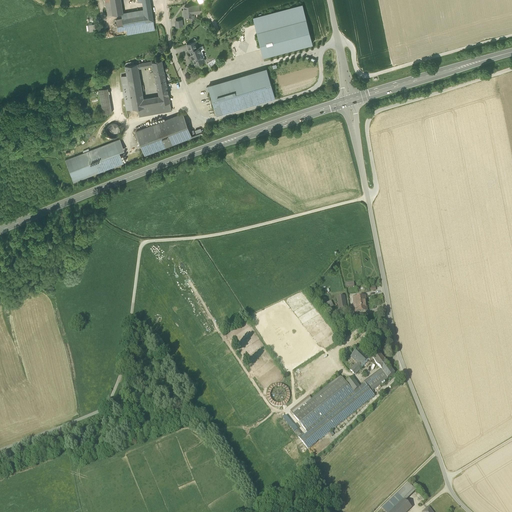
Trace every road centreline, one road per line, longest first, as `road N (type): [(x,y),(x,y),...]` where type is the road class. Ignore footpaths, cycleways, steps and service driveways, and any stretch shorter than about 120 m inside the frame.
road 1 (track): [(0,451),(109,407),(146,240),(228,231),(367,196)]
road 2 (primary): [(0,230),(185,155),(344,103)]
road 3 (residential): [(469,511),(448,487),(398,355),(367,196)]
road 4 (unclassified): [(511,68),(370,116),(377,185),(367,196)]
road 5 (track): [(511,35),(369,75),(359,72),(353,45),(339,40)]
road 6 (primary): [(353,100),(511,52)]
